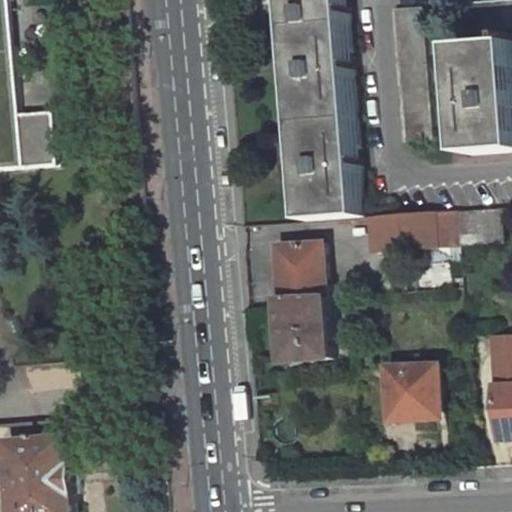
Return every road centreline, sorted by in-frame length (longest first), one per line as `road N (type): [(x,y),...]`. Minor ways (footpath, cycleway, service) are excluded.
road 1 (secondary): [(174,0),(218,511)]
road 2 (residential): [(218,511),(511,497)]
